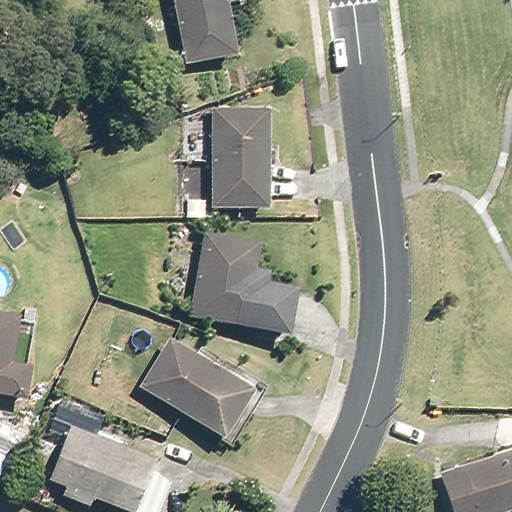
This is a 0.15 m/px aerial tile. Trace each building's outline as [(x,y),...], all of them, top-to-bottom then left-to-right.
[(244,0),(167,0),(184,67),(237,55),(227,9),(245,5),(244,0)] [(208,109),(209,206),(266,205),(266,109),(208,109)] [(253,240),(199,232),(187,318),(284,331),(291,285),(262,281),(263,270),(249,268),(253,240)] [(31,314),(0,310),(0,391),(21,394),(31,314)] [(163,342),(135,386),(221,439),(249,394),(163,342)] [(0,474),(20,432),(0,422),(0,474)] [(67,426),(47,481),(129,511),(149,456),(67,426)] [(511,457),(434,479),(442,511),(497,511),(511,508),(511,457)] [(155,511),(167,482),(148,475),(132,511),(155,511)]
